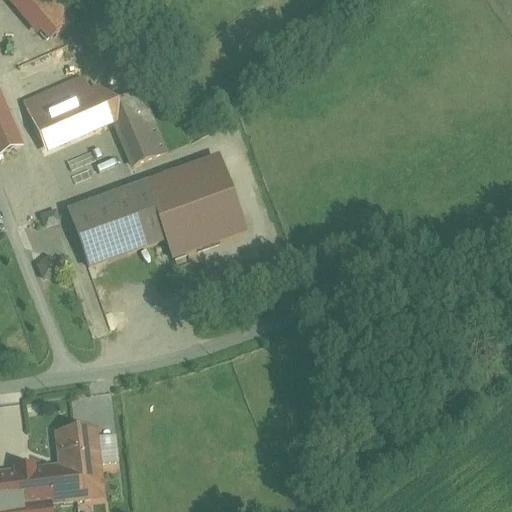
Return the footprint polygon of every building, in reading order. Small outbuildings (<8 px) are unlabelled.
[(55,0),(4,0),(36,36),(40,32),(48,42),(73,21),(55,0)] [(84,81),(24,107),(46,158),(106,132),(84,81)] [(141,93),(107,108),(133,169),(167,154),(141,93)] [(0,157),(21,148),(0,99),(0,157)] [(221,162),(147,188),(166,242),(173,261),(247,235),(221,162)] [(69,215),(89,270),(166,242),(147,188),(69,215)] [(140,253),(147,269),(163,262),(156,246),(140,253)] [(37,268),(43,282),(59,281),(61,266),(50,258),(37,268)] [(30,474),(33,511),(47,511),(47,506),(101,500),(97,464),(94,442),(93,433),(56,437),(59,470),(30,474)] [(113,440),(94,442),(97,464),(116,462),(113,440)] [(0,511),(33,511),(30,474),(0,476),(0,511)]
